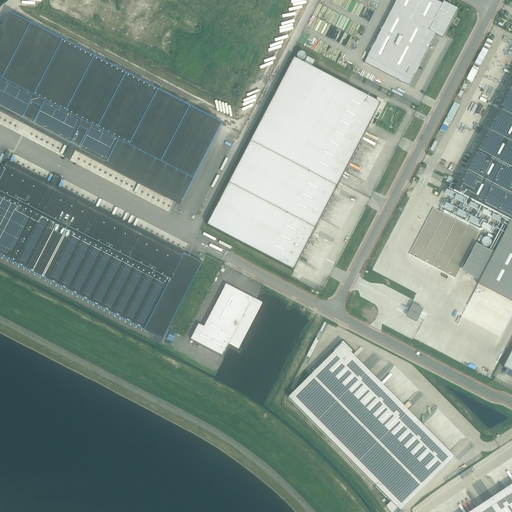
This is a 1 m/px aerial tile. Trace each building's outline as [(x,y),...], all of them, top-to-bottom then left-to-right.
[(412,79),(435,35),(442,39),(458,9),(443,2),(442,5),(433,0),(397,0),(368,56),(412,79)] [(0,106),(71,144),(67,152),(73,155),(77,147),(182,201),(222,124),(9,14),(2,28),(0,26),(0,106)] [(318,61),(320,57),(313,54),(314,51),(307,48),(304,55),(318,61)] [(315,61),(307,57),(304,63),(312,67),(315,61)] [(250,142),(250,143),(229,184),(228,184),(228,185),(229,185),(207,226),(293,271),(315,230),(316,230),(315,229),(337,188),(337,189),(337,188),(371,123),(370,122),(373,118),(377,112),(376,111),(379,105),(374,102),(375,101),(294,59),(251,143),(250,142)] [(511,79),(461,177),(458,182),(457,184),(457,185),(456,185),(455,186),(455,185),(454,185),(453,185),(452,185),(451,185),(451,186),(450,186),(448,189),(451,191),(511,222),(511,79)] [(0,256),(162,340),(202,263),(184,253),(182,258),(54,192),(61,178),(55,175),(48,189),(5,166),(3,170),(0,168),(0,256)] [(324,268),(335,241),(336,241),(339,236),(323,229),(322,233),(317,244),(314,242),(306,260),(324,268)] [(318,286),(321,282),(309,276),(307,281),(318,286)] [(198,324),(190,340),(222,357),(230,342),(239,346),(261,304),(255,301),(255,300),(248,296),(248,297),(250,298),(249,300),(225,288),(226,285),(204,327),(198,324)] [(409,313),(417,317),(418,316),(419,315),(419,314),(411,309),(411,310),(411,311),(408,309),(407,311),(408,311),(409,311),(410,312),(409,313)] [(288,399),(390,502),(386,506),(390,511),(402,511),(401,511),(455,458),(350,352),(343,344),(331,357),(330,356),(288,399)] [(511,351),(503,368),(511,373),(511,351)] [(511,511),(511,485),(470,511),(511,511)]
